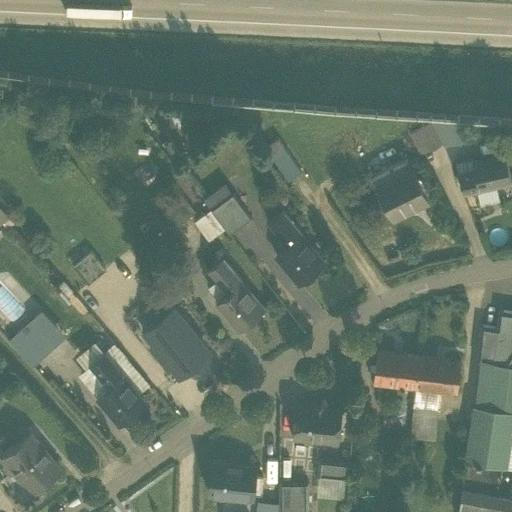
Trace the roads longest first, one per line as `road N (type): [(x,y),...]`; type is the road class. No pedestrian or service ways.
road 1 (motorway): [(5,0),(511,29)]
road 2 (residential): [(511,271),(375,311),(74,511)]
